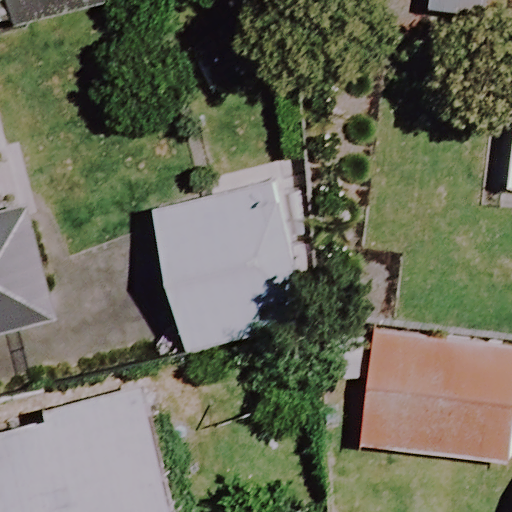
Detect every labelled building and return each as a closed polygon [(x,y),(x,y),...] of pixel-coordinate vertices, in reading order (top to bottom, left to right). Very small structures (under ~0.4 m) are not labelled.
[(125,0),(16,0),(25,30),(125,0)] [(511,126),(479,123),(472,187),(511,190),(511,126)] [(308,328),(273,184),(154,213),(189,356),(308,328)] [(49,395),(153,370),(132,283),(82,295),(59,204),(0,218),(0,334),(32,326),(49,395)] [(510,472),(511,453),(511,346),(468,341),(471,313),(373,302),(356,455),(510,472)] [(175,511),(143,393),(0,432),(0,511),(175,511)]
